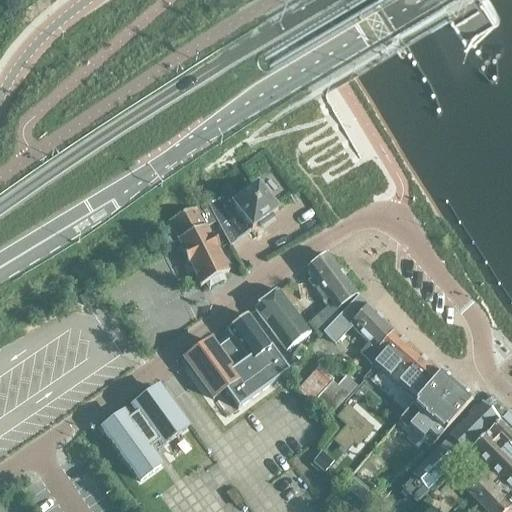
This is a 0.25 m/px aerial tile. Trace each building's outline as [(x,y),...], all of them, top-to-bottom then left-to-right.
[(461,16),(449,23),(458,38),(477,26),(469,14),(462,18),(461,16)] [(257,187),(254,189),(232,206),(224,195),(216,199),(207,203),(229,248),(250,231),(251,232),(258,227),(260,231),(273,221),(270,218),(277,213),(257,187)] [(204,227),(203,224),(195,209),(157,227),(167,247),(177,242),(182,253),(181,253),(185,262),(183,262),(185,266),(183,267),(187,276),(192,273),(200,288),(205,285),(208,291),(225,283),(222,277),(228,274),(217,251),(218,250),(212,238),(211,238),(205,227),(204,227)] [(331,305),(335,311),(355,296),(327,257),(307,272),(312,279),(307,283),(321,302),(326,299),(331,305)] [(254,311),(264,324),(286,353),(310,335),(278,293),(279,293),(278,292),(253,310),(254,311)] [(382,345),(393,333),(392,332),(368,309),(367,307),(366,308),(357,299),(324,334),(335,345),(348,331),(347,330),(350,327),(368,345),(360,353),(372,366),(376,362),(387,349),(382,345)] [(339,317),(335,311),(331,305),(307,325),(318,339),(339,317)] [(232,339),(222,347),(216,351),(210,343),(184,362),(217,407),(233,395),(242,407),(288,373),(246,317),(227,331),(232,339)] [(440,374),(393,333),(382,345),(387,349),(376,362),(405,388),(399,394),(412,406),(440,374)] [(472,402),(440,374),(412,406),(399,421),(431,449),(472,402)] [(314,403),(329,418),(356,387),(345,378),(336,388),(332,383),(314,403)] [(102,431),(139,483),(160,468),(148,452),(158,445),(161,448),(186,430),(158,390),(132,409),(137,416),(127,423),(122,416),(102,431)] [(412,480),(401,491),(415,506),(468,455),(467,454),(497,425),(498,424),(499,423),(498,421),(507,413),(491,397),(482,405),(481,404),(477,407),(476,406),(473,409),(474,411),(446,439),(448,440),(410,478),(412,480)] [(347,407),(336,419),(361,442),(373,430),(347,407)] [(484,472),(464,491),(484,511),(507,511),(509,511),(511,507),(511,418),(508,414),(499,423),(498,424),(497,425),(467,454),(468,455),(484,472)] [(363,465),(354,476),(365,486),(375,475),(363,465)] [(365,511),(376,500),(354,481),(343,493),(364,511),(365,511)] [(406,499),(393,511),(407,511),(414,506),(406,499)] [(450,511),(442,499),(422,511),(450,511)] [(324,511),(345,511),(333,501),(324,511)]
